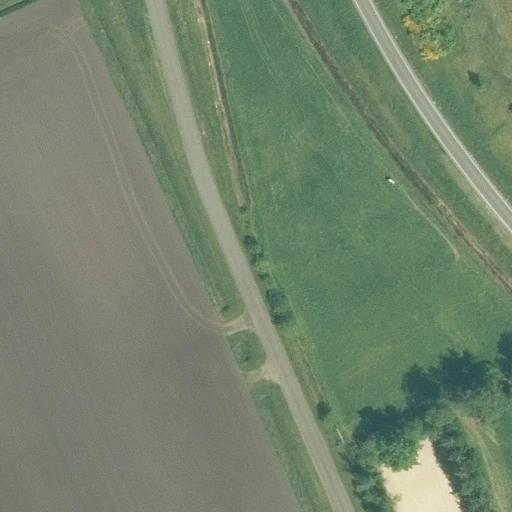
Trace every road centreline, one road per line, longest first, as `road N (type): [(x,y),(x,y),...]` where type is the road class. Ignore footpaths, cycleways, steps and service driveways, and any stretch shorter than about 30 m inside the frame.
road 1 (unclassified): [(343,511),(201,176),(154,0)]
road 2 (trunk): [(362,0),(442,132),(511,221)]
